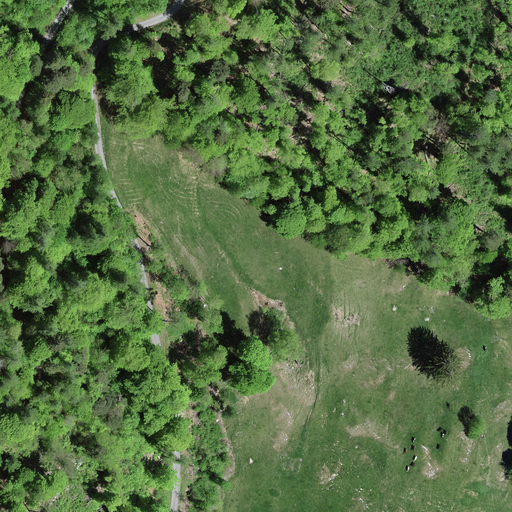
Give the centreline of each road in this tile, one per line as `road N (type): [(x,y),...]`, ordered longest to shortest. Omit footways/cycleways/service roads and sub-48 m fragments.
road 1 (track): [(173,511),(173,414),(139,260),(99,153),(89,69),(102,40),(167,16),(181,0)]
road 2 (track): [(71,0),(20,91),(0,191)]
road 3 (track): [(0,284),(31,370),(0,406)]
